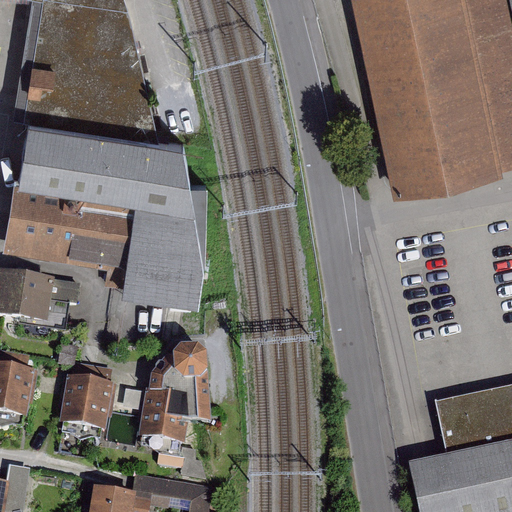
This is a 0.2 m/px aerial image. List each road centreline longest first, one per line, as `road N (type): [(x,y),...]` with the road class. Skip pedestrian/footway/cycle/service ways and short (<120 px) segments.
road 1 (unclassified): [(287,0),(335,230),(380,511)]
road 2 (unknown): [(364,234),(511,201)]
